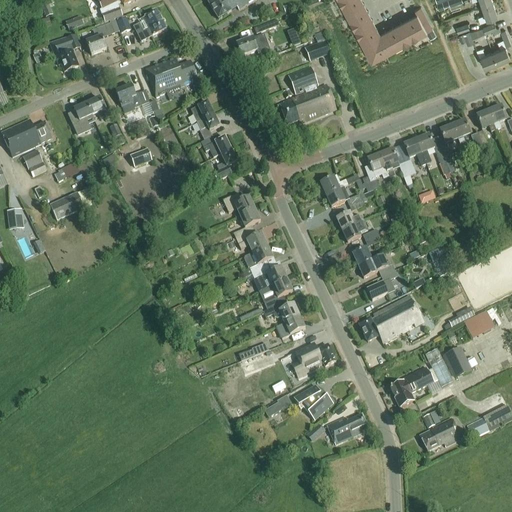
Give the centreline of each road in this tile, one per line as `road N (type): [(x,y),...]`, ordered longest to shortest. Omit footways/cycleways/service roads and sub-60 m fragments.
road 1 (tertiary): [(396,511),(390,445),(277,192),(280,163)]
road 2 (tertiary): [(280,163),(511,79)]
road 3 (unclassified): [(0,121),(199,39)]
road 4 (tertiary): [(280,163),(263,148),(199,39)]
road 5 (unknown): [(382,423),(511,357)]
